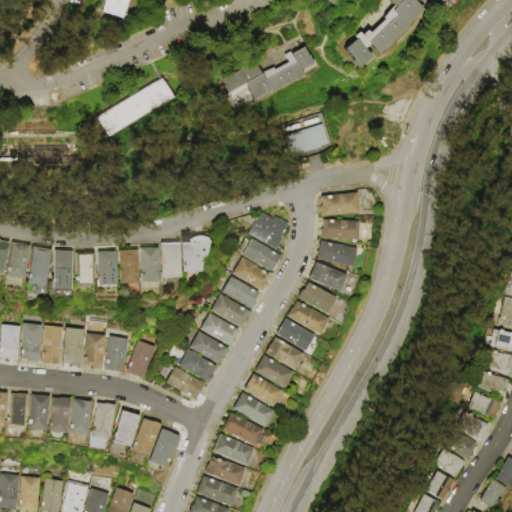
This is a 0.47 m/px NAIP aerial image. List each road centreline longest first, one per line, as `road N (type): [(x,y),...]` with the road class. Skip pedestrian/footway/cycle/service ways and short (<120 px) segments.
road 1 (secondary): [(326,452),(400,318),(435,156),(493,52)]
road 2 (residential): [(408,170),(374,168),(297,185),(131,237),(84,240),(0,224)]
road 3 (secondary): [(408,170),(378,309),(269,511)]
road 4 (residential): [(297,185),(305,207),(295,260),(211,405),(167,511)]
road 5 (residential): [(244,0),(122,60),(49,85),(24,85),(11,68)]
road 6 (residential): [(0,375),(118,389),(202,425)]
